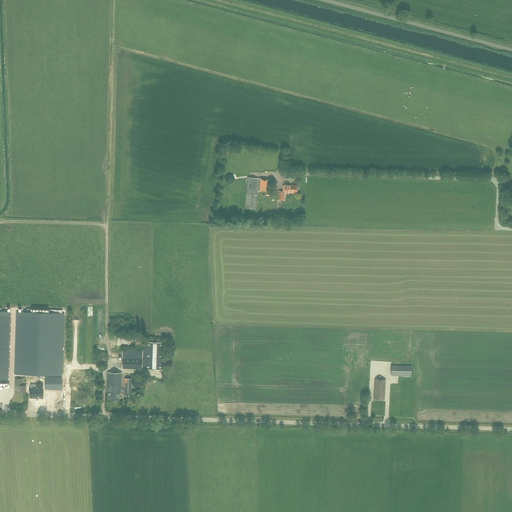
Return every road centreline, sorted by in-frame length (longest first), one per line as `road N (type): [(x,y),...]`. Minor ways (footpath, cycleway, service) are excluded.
road 1 (unclassified): [(511,428),(0,414)]
road 2 (track): [(511,77),(218,0)]
road 3 (track): [(511,228),(495,219),(493,178),(279,174)]
road 4 (unclassified): [(511,49),(323,0)]
